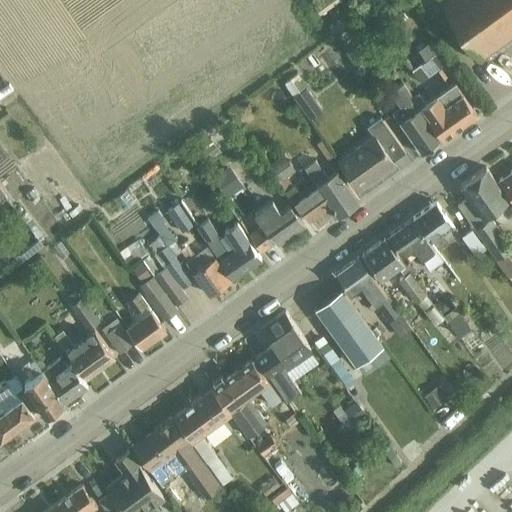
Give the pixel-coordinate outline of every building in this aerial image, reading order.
[(323,0),(313,8),(319,15),(339,0),(323,0)] [(511,0),(440,0),(443,4),(441,5),(479,57),(511,32),(511,0)] [(365,60),(343,30),(350,25),(345,18),(329,29),(355,67),(365,60)] [(425,58),(410,69),(419,82),(449,61),(434,41),(419,51),(425,58)] [(298,73),(285,82),(293,95),(308,118),(322,109),(306,86),(307,86),(298,73)] [(442,138),(413,97),(402,83),(391,91),(402,105),(391,112),(421,153),(442,138)] [(418,93),(413,97),(442,138),(476,114),(453,83),(425,103),(418,93)] [(338,161),(357,188),(393,162),(392,161),(405,152),(380,117),(366,126),(373,137),(338,161)] [(191,147),(204,165),(220,153),(207,135),(191,147)] [(326,208),(333,218),(336,216),(315,187),(301,197),(285,175),(293,170),(283,156),(268,167),(278,181),(276,182),(292,204),(295,203),(308,221),(326,208)] [(315,187),(336,216),(358,201),(337,171),(327,179),(314,160),(303,167),(316,186),(315,187)] [(229,167),(212,179),(227,201),(245,189),(229,167)] [(467,197),(457,204),(495,259),(507,276),(511,273),(511,260),(506,252),(511,248),(490,217),(485,220),(483,217),(499,205),(506,216),(511,211),(511,205),(485,167),(459,185),(467,197)] [(511,169),(497,180),(511,200),(511,169)] [(247,236),(259,253),(274,242),(276,245),(303,225),(289,205),(280,212),(271,201),(254,214),(262,225),(247,236)] [(193,223),(178,202),(166,210),(180,231),(193,223)] [(412,218),(429,241),(451,225),(435,202),(412,218)] [(157,210),(146,218),(151,225),(159,218),(161,217),(157,210)] [(429,241),(412,218),(387,236),(400,255),(412,246),(428,269),(441,260),(428,241),(429,241)] [(230,278),(260,258),(237,224),(224,232),(232,243),(227,246),(231,250),(227,253),(217,237),(218,236),(206,219),(197,225),(209,243),(207,244),(230,278)] [(345,239),(350,247),(369,236),(364,228),(345,239)] [(471,230),(462,237),(475,257),(485,250),(471,230)] [(384,238),(361,255),(379,280),(398,267),(403,274),(397,278),(414,301),(415,302),(425,295),(424,293),(384,238)] [(15,254),(13,245),(0,248),(3,257),(15,254)] [(130,254),(125,257),(130,264),(147,252),(142,245),(137,249),(136,248),(129,253),(130,254)] [(165,266),(152,276),(174,305),(186,296),(181,289),(191,281),(177,261),(174,256),(167,246),(165,245),(155,253),(165,266)] [(208,294),(229,279),(213,256),(204,263),(196,253),(185,261),(208,294)] [(387,320),(398,311),(358,257),(335,274),(349,293),(360,284),(367,294),(373,289),(377,296),(372,300),(387,320)] [(150,275),(142,264),(136,269),(144,280),(150,275)] [(163,321),(176,311),(151,276),(138,286),(149,301),(163,321)] [(87,329),(98,321),(75,290),(64,298),(87,329)] [(340,290),(314,309),(355,363),(381,344),(340,290)] [(130,315),(134,321),(126,327),(141,348),(164,331),(137,293),(126,301),(134,312),(130,315)] [(444,295),(436,302),(442,311),(451,304),(444,295)] [(456,307),(442,317),(443,318),(446,323),(448,322),(457,335),(470,326),(460,313),(456,307)] [(66,310),(51,320),(59,331),(73,321),(66,310)] [(274,344),(257,356),(288,400),(301,391),(283,364),(308,346),(292,321),(285,312),(284,310),(269,321),(262,326),(262,327),(274,344)] [(118,354),(133,343),(119,324),(105,334),(118,354)] [(84,379),(113,357),(93,330),(72,345),(61,330),(53,336),(84,379)] [(41,371),(63,403),(86,387),(70,363),(67,365),(61,357),(41,371)] [(250,359),(212,387),(230,412),(246,434),(265,421),(247,397),(259,389),(270,405),(279,398),(250,359)] [(376,359),(365,370),(372,378),(384,367),(376,359)] [(63,403),(41,371),(33,361),(23,369),(30,379),(23,384),(46,415),(63,403)] [(0,439),(38,412),(20,387),(13,392),(18,399),(2,411),(0,408),(0,439)] [(230,412),(212,387),(172,416),(205,460),(222,484),(231,476),(214,453),(200,434),(230,412)] [(427,399),(435,409),(446,400),(439,390),(427,399)] [(356,404),(345,412),(354,424),(365,416),(356,404)] [(294,415),(285,420),(290,428),(299,422),(294,415)] [(220,486),(192,448),(169,417),(145,435),(146,435),(132,446),(150,470),(165,459),(162,456),(169,450),(205,498),(220,486)] [(270,435),(255,444),(262,455),(277,445),(270,435)] [(143,511),(165,495),(129,449),(115,460),(124,473),(106,487),(125,511),(143,511)] [(157,465),(160,475),(178,469),(174,459),(157,465)] [(511,511),(511,475),(484,501),(494,511),(511,511)] [(80,483),(56,501),(64,511),(87,511),(96,505),(80,483)] [(274,497),(272,499),(276,505),(278,503),(284,511),(285,511),(298,503),(287,488),(274,497)] [(116,511),(115,510),(116,509),(104,494),(96,499),(105,511),(116,511)] [(64,511),(56,501),(41,511),(64,511)]
